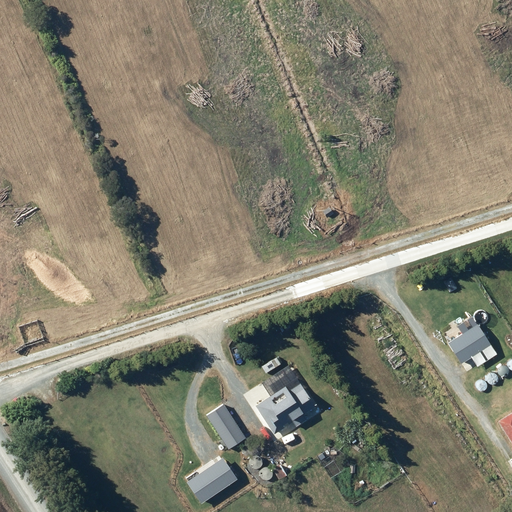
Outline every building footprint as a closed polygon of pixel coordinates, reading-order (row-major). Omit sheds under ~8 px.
[(329,208),(324,212),(328,218),(334,214),(329,208)] [(461,364),(491,345),(478,324),(448,342),(461,364)] [(256,406),(274,434),(293,421),(296,427),(307,420),(304,414),(316,406),(301,383),(289,391),(286,386),(256,406)] [(246,438),(223,404),(206,415),(228,449),(246,438)] [(511,443),(511,412),(498,421),(511,443)] [(259,455),(258,454),(257,454),(256,454),(255,454),(254,454),(252,455),(251,456),(250,457),(250,458),(249,459),(249,460),(248,461),(248,463),(249,464),(249,465),(250,466),(251,467),(252,468),(253,469),(254,469),(256,469),(257,469),(258,469),(260,469),(261,468),(262,467),(263,466),(263,465),(264,463),(264,462),(264,461),(263,459),(263,458),(262,457),(261,456),(260,455),(259,455)] [(238,479),(223,457),(186,482),(201,504),(238,479)] [(279,480),(287,475),(281,464),(273,469),(279,480)]
